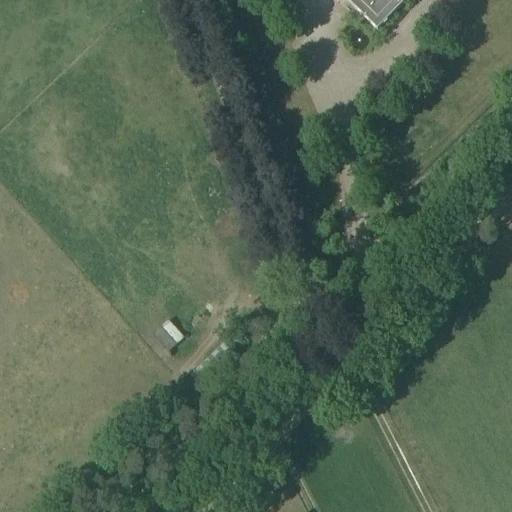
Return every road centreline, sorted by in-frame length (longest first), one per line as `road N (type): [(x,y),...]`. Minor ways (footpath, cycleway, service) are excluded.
road 1 (track): [(184,0),(303,300),(338,367)]
road 2 (track): [(338,367),(511,187)]
road 3 (track): [(202,511),(338,367)]
road 4 (track): [(347,359),(426,511)]
